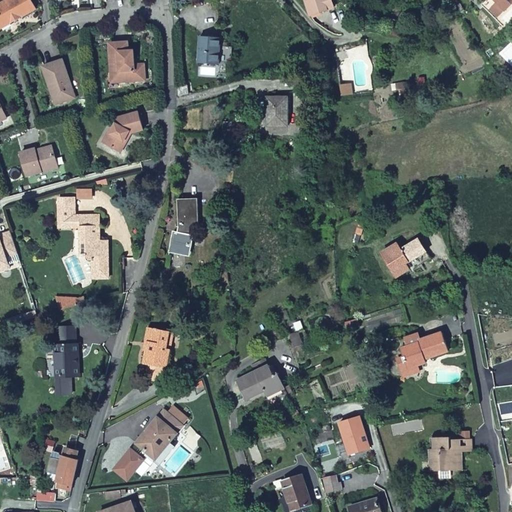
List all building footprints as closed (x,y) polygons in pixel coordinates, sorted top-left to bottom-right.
[(0,26),(12,20),(10,17),(13,16),(11,13),(18,9),(20,12),(22,10),(24,13),(37,6),(33,0),(4,0),(0,3),(0,26)] [(303,0),(309,14),(324,9),(320,0),(303,0)] [(320,0),(324,9),(332,7),(329,0),(320,0)] [(495,0),(482,0),(480,3),(495,17),(504,8),(495,0)] [(511,0),(495,0),(504,8),(511,0)] [(10,17),(12,20),(24,13),(22,10),(20,12),(18,9),(11,13),(13,16),(10,17)] [(196,63),(218,64),(220,46),(220,39),(198,37),(196,63)] [(111,41),(112,73),(124,72),(124,79),(147,79),(147,62),(134,63),(134,57),(136,57),(136,50),(130,50),(130,40),(111,41)] [(220,46),(218,64),(231,65),(232,47),(220,46)] [(64,57),(44,63),(48,79),(52,78),(58,101),(76,95),(64,57)] [(345,84),(345,82),(338,83),(340,94),(351,93),(350,86),(348,86),(345,84)] [(265,93),(264,121),(286,121),(286,93),(265,93)] [(140,111),(116,117),(115,118),(101,141),(118,151),(130,132),(144,129),(140,112),(140,111)] [(227,133),(229,118),(220,117),(219,132),(227,133)] [(35,146),(20,150),(27,172),(58,164),(53,144),(36,148),(35,146)] [(80,189),(80,198),(94,198),(94,189),(80,189)] [(96,282),(111,281),(110,245),(108,245),(107,238),(104,238),(103,216),(81,216),(80,198),(59,199),(60,224),(81,223),(82,255),(93,254),(93,257),(92,261),(95,263),(96,282)] [(175,231),(171,249),(192,253),(194,244),(192,244),(194,235),(191,234),(193,225),(201,224),(199,198),(180,199),(182,224),(180,231),(175,231)] [(357,222),(354,233),(360,234),(363,225),(357,222)] [(15,251),(8,229),(0,232),(0,264),(6,263),(4,255),(15,251)] [(380,251),(395,277),(407,270),(409,271),(429,258),(418,237),(400,248),(396,241),(380,251)] [(356,318),(344,322),(347,330),(358,326),(356,318)] [(140,364),(138,379),(157,381),(159,365),(162,366),(164,344),(160,344),(162,327),(137,324),(135,338),(140,339),(136,363),(140,364)] [(66,373),(74,373),(72,341),(69,341),(69,326),(52,327),(53,342),(50,343),(51,392),(67,391),(66,373)] [(296,329),(300,340),(308,336),(304,326),(296,329)] [(401,348),(403,356),(407,366),(417,363),(425,361),(424,357),(448,350),(442,331),(417,340),(418,342),(401,348)] [(402,375),(418,370),(417,363),(407,366),(403,356),(397,358),(402,375)] [(276,387),(287,382),(279,366),(276,368),(271,358),(239,374),(248,393),(268,384),(273,382),(276,387)] [(137,435),(157,451),(170,433),(182,417),(162,402),(137,435)] [(358,412),(338,418),(347,450),(365,445),(364,440),(366,439),(358,412)] [(170,433),(157,451),(160,453),(173,436),(170,433)] [(438,461),(438,471),(459,470),(459,450),(471,450),(471,437),(450,438),(449,435),(432,435),(432,448),(428,448),(428,460),(438,461)] [(144,452),(132,442),(117,462),(129,471),(144,452)] [(71,487),(78,458),(74,457),(76,447),(61,444),(58,456),(54,455),(47,454),(44,469),(55,471),(54,478),(55,478),(54,484),(71,487)] [(428,460),(428,471),(438,471),(438,461),(428,460)] [(299,470),(279,475),(287,505),(306,500),(299,470)] [(335,479),(334,471),(320,473),(324,488),(339,485),(338,478),(335,479)] [(52,491),(34,490),(35,498),(52,499),(52,491)] [(99,506),(101,511),(138,511),(133,494),(99,506)] [(380,511),(377,497),(351,504),(352,511),(380,511)]
